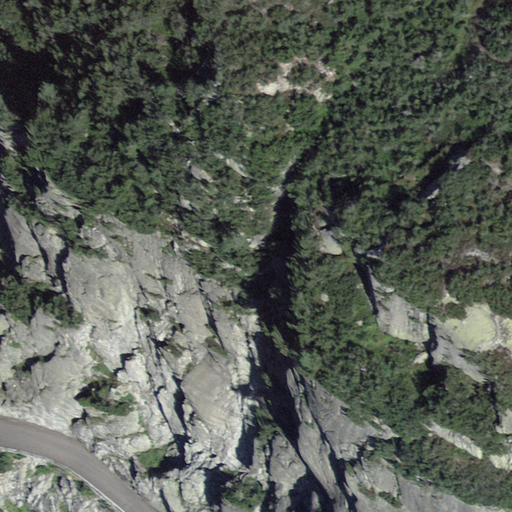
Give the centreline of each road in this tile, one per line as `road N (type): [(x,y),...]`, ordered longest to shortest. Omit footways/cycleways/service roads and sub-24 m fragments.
road 1 (primary): [(483,511),(271,0)]
road 2 (unclassified): [(0,432),(79,458),(142,511)]
